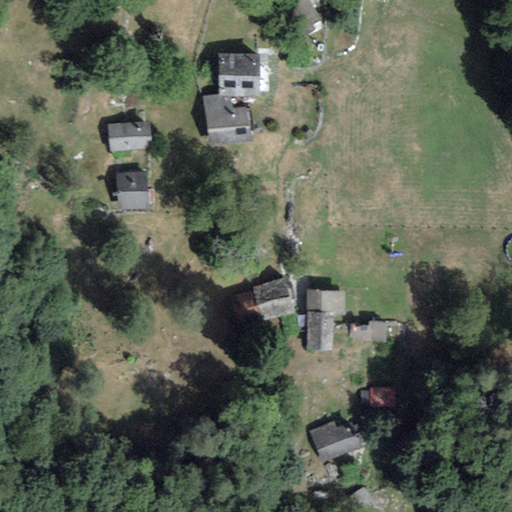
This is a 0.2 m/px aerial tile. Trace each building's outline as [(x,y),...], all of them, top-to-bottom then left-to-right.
[(218,94),(204,96),(211,145),(252,140),(247,103),(233,105),(231,92),(259,93),(259,52),(220,53),(218,94)] [(149,120),(109,124),(111,150),(151,147),(149,120)] [(148,170),(116,171),(117,209),(150,207),(148,170)] [(252,290),(230,295),(237,322),(294,308),(286,276),(251,285),(252,290)] [(345,288),(305,288),(305,349),(333,349),(333,311),(345,311),(345,288)] [(369,325),(352,324),(350,341),(386,343),(387,322),(370,320),(369,325)] [(395,388),(371,388),(370,409),(394,410),(395,388)] [(335,423),(310,434),(325,466),(364,448),(351,420),(337,427),(335,423)]
